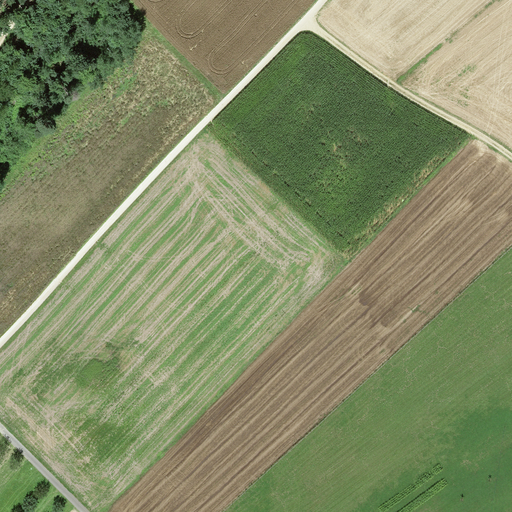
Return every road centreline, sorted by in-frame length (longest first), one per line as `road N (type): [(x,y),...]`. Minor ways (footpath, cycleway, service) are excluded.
road 1 (track): [(320,0),(0,341)]
road 2 (track): [(511,158),(399,92),(303,21)]
road 3 (track): [(226,99),(124,0)]
